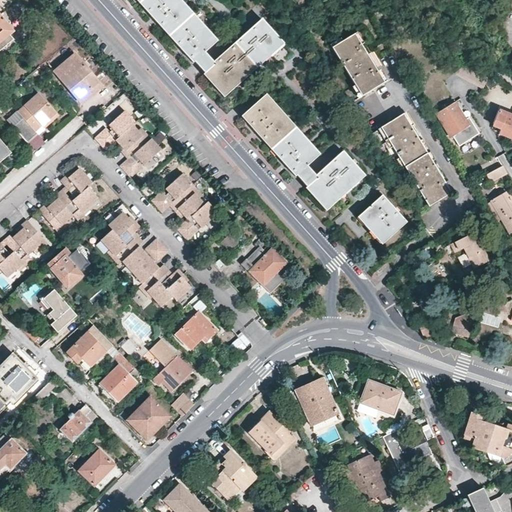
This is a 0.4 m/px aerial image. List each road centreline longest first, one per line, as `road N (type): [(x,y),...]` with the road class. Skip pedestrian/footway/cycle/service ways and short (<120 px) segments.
road 1 (residential): [(276,353),(79,142),(0,213)]
road 2 (residential): [(334,261),(99,0)]
road 3 (residential): [(0,314),(156,469)]
road 4 (tertiary): [(156,469),(276,353)]
road 5 (residential): [(413,353),(466,486)]
